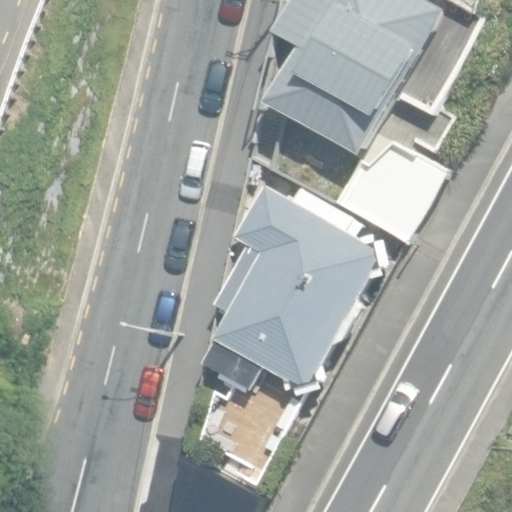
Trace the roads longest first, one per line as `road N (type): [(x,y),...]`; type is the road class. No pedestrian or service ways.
road 1 (residential): [(94,492),(215,0)]
road 2 (tertiary): [(511,239),(361,511)]
